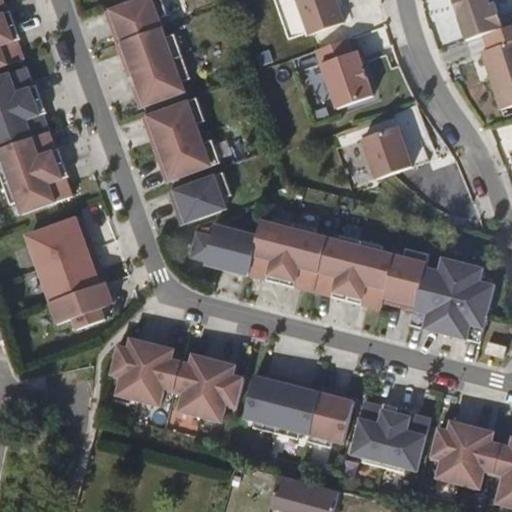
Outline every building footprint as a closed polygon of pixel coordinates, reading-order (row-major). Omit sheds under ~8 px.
[(23,40),(25,39),(16,11),(13,12),(10,13),(8,7),(11,7),(8,0),(0,0),(0,67),(29,59),(25,46),(21,46),(20,41),(23,40)] [(150,102),(176,94),(146,0),(126,0),(111,5),(116,20),(121,19),(134,56),(129,58),(139,86),(144,84),(150,102)] [(166,13),(175,11),(171,0),(146,0),(176,94),(192,89),(188,78),(197,76),(181,29),(173,33),(166,13)] [(305,0),(316,32),(351,20),(344,0),(305,0)] [(460,0),(464,12),(470,10),(466,0),(460,0)] [(496,0),(466,0),(470,10),(464,12),(473,37),(511,25),(502,0),(501,0),(497,2),(496,0)] [(129,58),(134,56),(121,19),(116,20),(129,58)] [(324,46),(345,106),(381,94),(365,48),(360,50),(355,35),(324,46)] [(508,106),(511,104),(511,41),(495,47),(504,73),(498,74),(508,106)] [(498,74),(504,73),(495,47),(489,48),(498,74)] [(0,114),(47,99),(42,87),(40,87),(36,89),(35,83),(38,82),(33,68),(0,77),(0,114)] [(145,105),(150,102),(144,84),(139,86),(145,105)] [(219,137),(210,140),(203,121),(211,117),(204,95),(179,103),(200,170),(226,160),(219,137)] [(0,138),(4,149),(55,133),(52,121),(48,122),(46,117),(49,116),(52,115),(47,99),(0,114),(0,138)] [(171,179),(200,170),(179,103),(148,114),(154,129),(159,127),(171,163),(166,164),(171,179)] [(404,120),(418,161),(435,155),(419,109),(362,128),(364,134),(404,120)] [(379,168),(416,157),(403,122),(367,135),(379,168)] [(166,164),(171,163),(159,127),(154,129),(166,164)] [(7,183),(69,164),(64,150),(61,151),(57,152),(56,147),(60,146),(55,133),(4,149),(7,161),(0,163),(7,183)] [(379,168),(381,176),(418,164),(416,157),(379,168)] [(26,214),(78,198),(73,185),(70,185),(68,180),(71,179),(74,178),(69,164),(7,183),(14,205),(21,202),(26,214)] [(229,196),(237,193),(229,169),(203,179),(214,213),(233,206),(229,196)] [(191,221),(214,213),(203,179),(175,188),(180,203),(185,202),(191,221)] [(387,244),(345,232),(343,237),(320,232),(322,227),(279,216),(278,221),(265,218),(263,231),(222,221),(217,234),(202,231),(195,258),(210,261),(210,264),(224,268),(227,257),(237,258),(233,270),(251,275),(251,272),(264,275),(265,272),(270,274),(269,280),(298,287),(299,281),(305,282),(304,286),(329,291),(330,289),(336,290),(335,296),(364,304),(366,298),(371,299),(371,303),(383,306),(384,301),(386,295),(403,300),(402,305),(416,309),(412,324),(481,342),(487,316),(496,281),(483,278),(486,265),(445,255),(441,268),(428,265),(432,252),(409,245),(407,255),(386,250),(387,244)] [(42,268),(100,251),(95,237),(89,238),(88,233),(93,232),(88,217),(35,233),(40,247),(35,248),(42,268)] [(107,271),(101,272),(99,267),(105,265),(100,251),(42,268),(50,290),(54,289),(58,301),(112,285),(107,271)] [(224,268),(233,270),(237,258),(227,257),(224,268)] [(298,287),(335,296),(336,290),(330,289),(329,291),(304,286),(305,282),(299,281),(298,287)] [(111,322),(107,310),(105,303),(118,298),(112,285),(58,301),(54,302),(62,325),(76,320),(80,332),(111,322)] [(403,300),(386,295),(384,301),(402,305),(403,300)] [(107,310),(120,305),(118,298),(105,303),(107,310)] [(383,306),(371,303),(371,299),(366,298),(364,304),(382,309),(383,306)] [(127,350),(135,351),(137,342),(129,340),(127,350)] [(486,351),(505,356),(507,346),(489,341),(486,351)] [(115,399),(138,404),(153,345),(137,342),(135,351),(127,350),(117,347),(109,380),(119,382),(115,399)] [(164,392),(173,395),(182,363),(173,361),(164,358),(167,348),(153,345),(138,404),(160,408),(164,392)] [(164,358),(173,361),(175,350),(167,348),(164,358)] [(190,365),(199,366),(201,356),(193,355),(190,365)] [(178,414),(201,419),(216,360),(201,356),(199,366),(190,365),(182,363),(173,395),(183,397),(178,414)] [(228,409),(236,411),(245,379),(235,376),(227,374),(229,364),(216,360),(201,419),(223,425),(228,409)] [(227,374),(235,376),(238,366),(229,364),(227,374)] [(254,430),(276,436),(290,380),(276,377),(274,382),(266,380),(255,377),(244,421),(255,423),(254,430)] [(301,435),(311,437),(322,394),(313,391),(304,388),(305,383),(290,380),(276,436),(299,442),(301,435)] [(335,444),(346,446),(357,402),(346,399),(338,397),(339,392),(324,388),(322,394),(311,437),(309,445),(333,450),(335,444)] [(364,463),(385,469),(400,408),(387,405),(386,407),(385,410),(380,410),(381,406),(367,402),(353,456),(365,458),(364,463)] [(408,469),(419,472),(432,418),(420,416),(419,418),(413,417),(414,414),(415,411),(400,408),(385,469),(407,474),(408,469)] [(452,431),(459,433),(461,423),(453,421),(452,431)] [(511,447),(496,443),(488,441),(490,431),(461,423),(459,433),(452,431),(441,428),(433,461),(443,462),(439,479),(483,490),(487,474),(505,478),(501,495),(511,497),(511,447)] [(488,441),(496,443),(498,433),(490,431),(488,441)] [(252,486),(276,493),(280,477),(272,475),(236,466),(234,475),(253,479),(252,486)] [(276,493),(340,510),(345,494),(343,493),(304,484),(280,477),(276,493)] [(498,505),(511,509),(511,497),(501,495),(498,505)]
